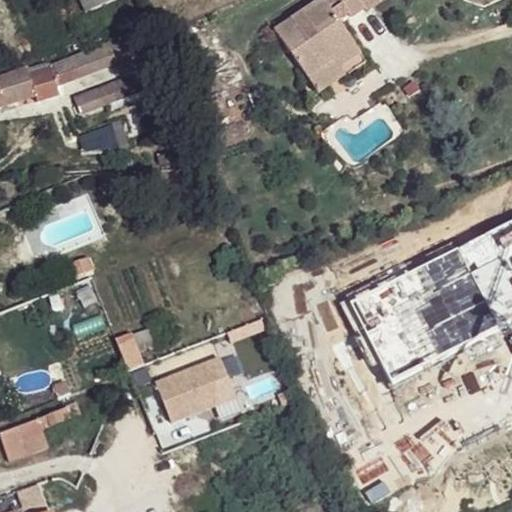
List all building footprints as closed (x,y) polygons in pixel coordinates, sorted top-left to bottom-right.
[(87,0),(92,10),(113,0),(87,0)] [(347,0),(341,0),(280,45),(310,87),(333,71),(343,85),(368,63),(335,24),(356,9),(347,0)] [(382,0),(347,0),(356,9),(369,26),(388,9),(382,0)] [(50,67),(57,85),(148,47),(143,30),(50,67)] [(35,94),(39,102),(59,93),(57,85),(50,67),(30,78),(35,94)] [(0,109),(35,94),(30,78),(28,69),(0,79),(0,109)] [(80,99),(86,116),(156,88),(150,71),(80,99)] [(333,71),(310,87),(320,101),(343,85),(333,71)] [(511,216),(344,299),(387,387),(511,325),(511,216)] [(92,261),(71,268),(76,281),(96,274),(92,261)] [(328,372),(364,362),(356,333),(319,343),(328,372)] [(5,433),(17,463),(53,446),(42,421),(5,433)] [(21,511),(48,511),(44,503),(21,511)]
